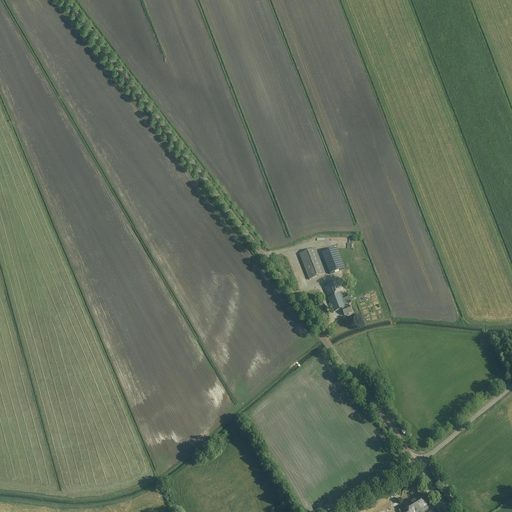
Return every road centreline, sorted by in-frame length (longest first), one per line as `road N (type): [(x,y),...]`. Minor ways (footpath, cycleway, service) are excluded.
road 1 (unclassified): [(418,463),(66,0)]
road 2 (unclassified): [(418,463),(511,386)]
